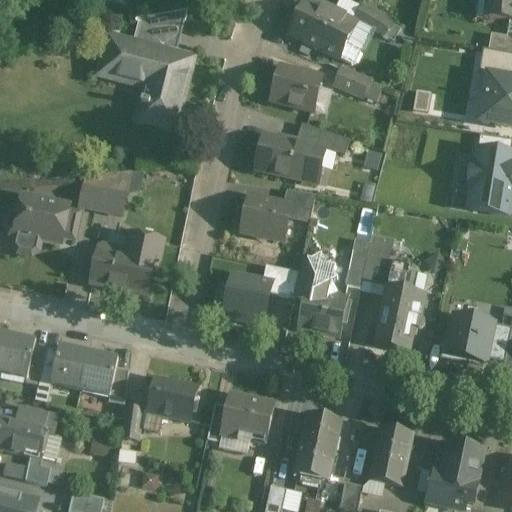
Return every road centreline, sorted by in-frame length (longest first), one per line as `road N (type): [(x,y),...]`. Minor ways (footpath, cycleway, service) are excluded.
road 1 (residential): [(185,336),(250,47),(268,0)]
road 2 (residential): [(185,336),(511,414)]
road 3 (residential): [(0,301),(185,336)]
